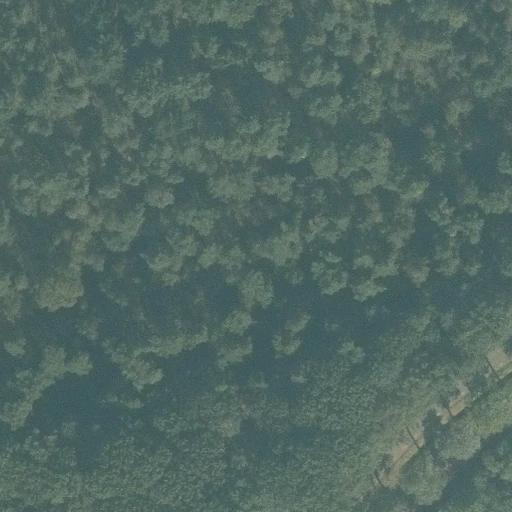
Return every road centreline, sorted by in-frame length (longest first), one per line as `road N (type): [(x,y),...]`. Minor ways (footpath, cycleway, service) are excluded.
road 1 (track): [(369,465),(0,453)]
road 2 (tertiary): [(337,511),(422,410),(511,344)]
road 3 (track): [(213,0),(0,106)]
